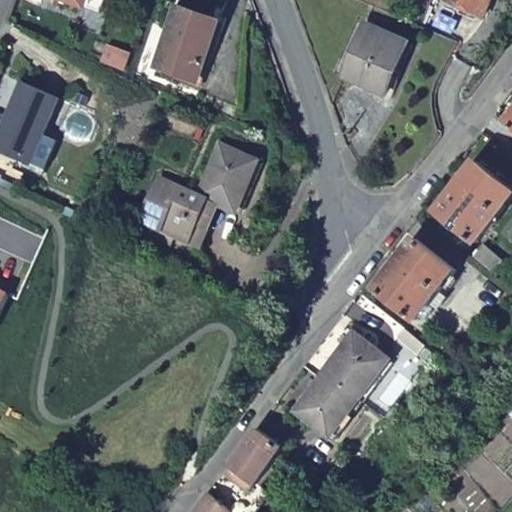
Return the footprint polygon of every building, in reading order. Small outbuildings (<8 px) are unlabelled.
[(463,0),(487,10),(491,0),(463,0)] [(159,61),(200,75),(220,16),(179,1),(159,61)] [(347,72),(388,87),(408,32),(367,17),(347,72)] [(0,135),(0,142),(33,156),(33,155),(48,162),(61,133),(46,126),(61,91),(25,76),(0,135)] [(143,216),(195,237),(204,215),(213,219),(223,198),(241,205),(263,154),(224,139),(203,189),(162,173),(143,216)] [(511,188),(477,163),(439,212),(480,243),(511,202),(511,188)] [(204,215),(195,237),(204,241),(213,219),(204,215)] [(417,239),(379,289),(419,320),(459,270),(417,239)] [(297,410),(333,439),(393,362),(357,334),(297,410)] [(289,447),(260,428),(226,474),(253,495),(239,511),(235,511),(211,494),(197,511),(260,511),(273,494),(260,485),(289,447)]
